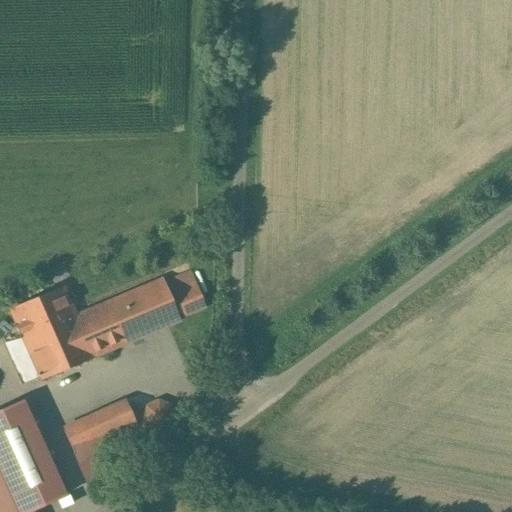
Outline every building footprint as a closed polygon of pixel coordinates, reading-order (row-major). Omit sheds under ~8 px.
[(164,282),(178,318),(205,306),(191,272),(164,282)] [(83,333),(29,355),(38,380),(139,335),(178,318),(164,282),(161,280),(75,316),(83,333)] [(83,333),(75,316),(62,287),(10,310),(29,355),(83,333)] [(125,401),(62,429),(77,462),(140,434),(125,401)] [(0,467),(20,511),(25,511),(64,495),(22,402),(5,410),(1,403),(0,403),(0,467)]
